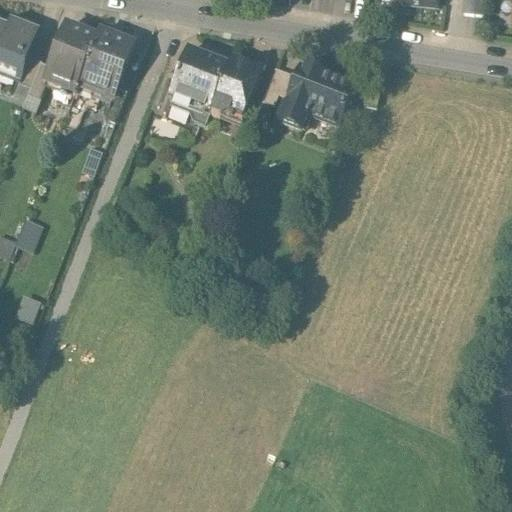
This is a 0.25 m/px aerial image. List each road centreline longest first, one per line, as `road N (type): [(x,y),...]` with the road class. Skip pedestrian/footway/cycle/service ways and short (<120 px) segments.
road 1 (track): [(0,468),(177,10)]
road 2 (residential): [(511,68),(177,10)]
